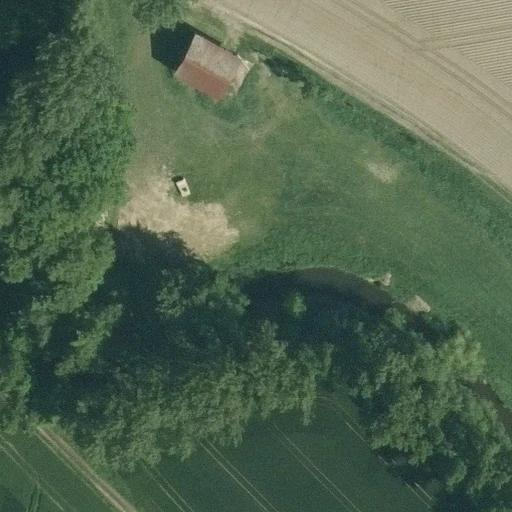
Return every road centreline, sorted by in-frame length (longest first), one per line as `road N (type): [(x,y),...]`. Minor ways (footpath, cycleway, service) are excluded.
road 1 (track): [(124,511),(0,378)]
road 2 (track): [(301,64),(177,0)]
